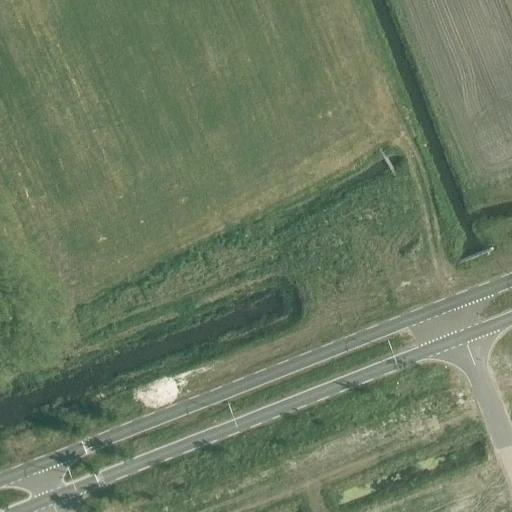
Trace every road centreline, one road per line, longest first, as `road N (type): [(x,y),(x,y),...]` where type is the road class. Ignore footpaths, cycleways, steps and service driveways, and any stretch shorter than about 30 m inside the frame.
road 1 (secondary): [(50,499),(462,337)]
road 2 (secondary): [(448,305),(36,466)]
road 3 (residential): [(511,466),(462,337)]
